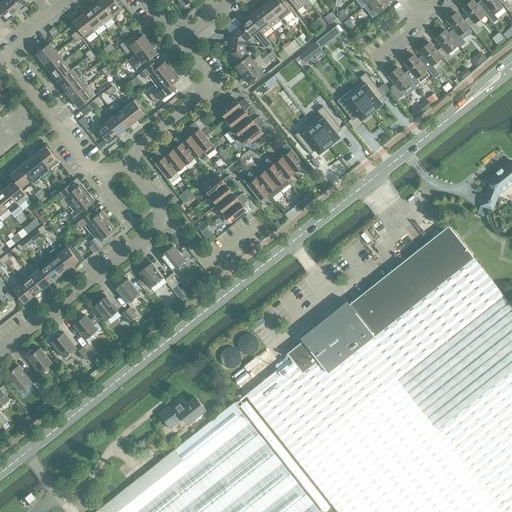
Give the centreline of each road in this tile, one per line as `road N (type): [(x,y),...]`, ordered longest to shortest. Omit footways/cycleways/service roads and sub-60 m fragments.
road 1 (secondary): [(0,472),(445,120)]
road 2 (residential): [(99,176),(2,51),(67,0)]
road 3 (residential): [(0,351),(170,219)]
road 4 (residential): [(122,158),(215,86),(180,39)]
